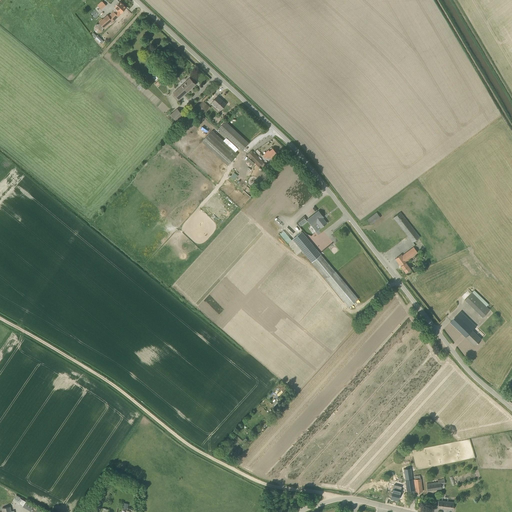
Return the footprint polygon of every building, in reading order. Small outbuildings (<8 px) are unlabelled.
[(102,10),(107,5),(103,0),(98,5),(102,10)] [(117,11),(115,13),(113,11),(108,16),(107,15),(99,22),(104,28),(110,23),(111,24),(113,22),(119,16),(126,8),(120,2),(114,7),(117,9),(116,10),(117,11)] [(173,62),(176,59),(169,52),(166,56),(173,62)] [(157,87),(165,79),(163,77),(155,84),(157,87)] [(179,100),(192,88),(196,84),(190,78),(173,93),(179,100)] [(220,110),(226,104),(218,96),(212,102),(220,110)] [(202,114),(206,110),(209,106),(203,101),(196,108),(202,114)] [(177,108),(170,115),(176,121),(183,115),(177,108)] [(240,135),(225,121),(218,129),(242,151),(249,143),(244,139),(240,135)] [(228,165),(235,158),(209,133),(202,141),(228,165)] [(277,154),(273,148),(269,151),(268,150),(265,153),(266,153),(263,155),(265,159),(265,158),(268,156),(271,159),(277,154)] [(259,167),(263,163),(251,150),(247,155),(259,167)] [(316,231),(321,228),(326,223),(324,219),(323,220),(321,218),(323,217),(318,211),(307,219),(316,231)] [(376,212),(367,220),(371,225),(380,217),(376,212)] [(413,242),(417,239),(420,237),(400,212),(393,218),(413,242)] [(286,241),(290,238),(284,231),(280,234),(286,241)] [(303,251),(326,279),(349,307),(354,303),(358,299),(312,244),(302,232),(298,235),(293,239),(303,251)] [(406,262),(418,253),(414,247),(402,256),(401,254),(395,259),(406,273),(411,269),(406,262)] [(482,318),(490,310),(486,306),(472,292),(465,300),(482,318)] [(468,319),(461,311),(450,322),(474,346),(481,339),(473,330),(476,327),(471,321),(472,320),(470,318),(468,319)] [(286,388),(276,399),(272,396),(270,397),(266,402),(272,409),(279,401),(283,404),(292,394),(286,388)] [(420,479),(420,475),(414,476),(414,479),(416,492),(423,491),(421,479),(420,479)] [(428,491),(442,488),(441,488),(444,488),(444,484),(445,484),(444,479),(438,480),(438,482),(427,483),(428,491)] [(398,500),(401,486),(394,484),(391,498),(398,500)] [(453,510),(454,502),(438,500),(437,508),(453,510)] [(29,507),(27,509),(31,511),(34,506),(26,501),(24,504),(29,507)]
